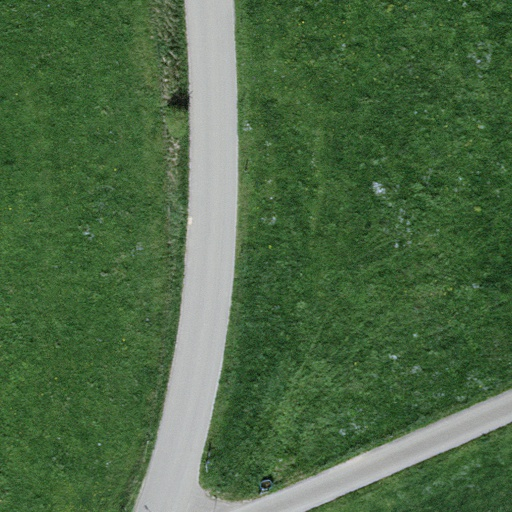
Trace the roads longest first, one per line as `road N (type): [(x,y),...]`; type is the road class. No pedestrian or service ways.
road 1 (unclassified): [(158,511),(194,387),(216,235),(208,0)]
road 2 (residential): [(255,511),(511,400)]
